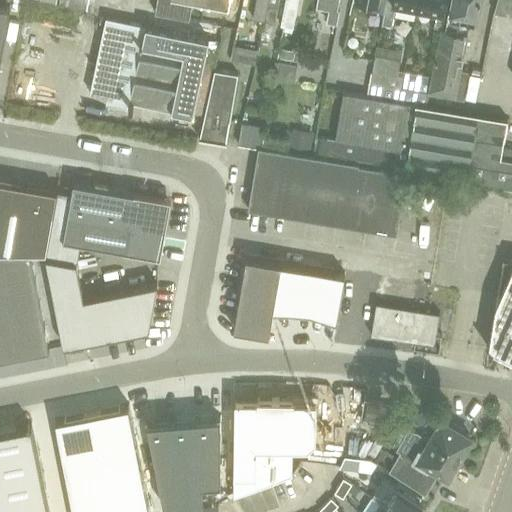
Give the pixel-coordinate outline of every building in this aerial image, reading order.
[(205,0),(205,3),(229,8),(230,0),(205,0)] [(258,0),(255,18),(264,19),(267,0),(258,0)] [(267,0),(264,19),(260,41),(272,43),(279,0),(267,0)] [(298,0),(285,0),(280,25),(284,25),(283,30),(292,31),(298,0)] [(321,23),(325,0),(319,0),(315,22),(321,23)] [(375,0),(374,8),(385,10),(386,0),(375,0)] [(396,2),(417,6),(417,0),(386,0),(385,10),(382,23),(392,25),(396,2)] [(417,0),(417,6),(437,11),(434,25),(442,27),(446,28),(447,22),(450,5),(451,0),(417,0)] [(446,28),(458,31),(462,12),(478,15),(480,0),(451,0),(450,5),(447,22),(446,28)] [(511,14),(511,0),(496,0),(494,11),(511,14)] [(0,63),(10,5),(0,2),(0,63)] [(195,112),(211,37),(107,15),(91,91),(131,99),(130,102),(135,103),(136,100),(151,103),(150,106),(174,111),(175,108),(195,112)] [(458,31),(446,28),(442,27),(433,75),(429,95),(434,96),(435,93),(465,99),(468,83),(459,81),(468,32),(458,31)] [(254,64),(257,49),(234,44),(230,59),(254,64)] [(306,53),(294,50),(293,59),(305,61),(306,53)] [(377,54),(374,70),(398,75),(401,59),(377,54)] [(278,60),(275,76),(295,80),(298,64),(278,60)] [(207,111),(202,135),(212,136),(220,137),(221,139),(225,140),(231,117),(241,74),(217,68),(207,111)] [(404,76),(398,75),(374,70),(372,83),(402,88),(404,76)] [(404,76),(402,88),(399,100),(418,102),(427,104),(429,95),(433,75),(405,70),(404,76)] [(402,88),(372,83),(370,94),(399,100),(402,88)] [(418,102),(399,100),(370,94),(344,90),(336,136),(321,133),(318,151),(407,168),(511,185),(511,147),(503,146),(509,119),(427,104),(418,102)] [(245,121),(243,121),(240,142),(262,145),(265,124),(245,121)] [(293,128),(290,147),(311,150),(314,131),(293,128)] [(264,133),(263,146),(287,149),(290,138),(264,133)] [(396,233),(407,171),(361,164),(361,161),(287,149),(263,146),(258,145),(248,208),(396,233)] [(0,249),(46,250),(57,188),(0,178),(0,249)] [(71,191),(67,213),(63,237),(81,240),(124,248),(160,254),(163,237),(171,196),(134,190),(134,191),(73,180),(71,191)] [(67,213),(71,191),(57,188),(46,250),(46,254),(77,260),(78,254),(81,240),(63,237),(67,213)] [(30,250),(0,249),(0,356),(49,347),(30,250)] [(77,260),(46,254),(63,344),(149,327),(157,281),(84,295),(77,260)] [(246,255),(233,326),(269,332),(273,308),(281,261),(246,255)] [(511,269),(511,256),(505,255),(502,268),(511,269)] [(345,272),(281,261),(273,308),(337,319),(345,272)] [(490,344),(511,354),(511,269),(502,268),(490,344)] [(376,301),(371,333),(435,344),(440,311),(376,301)] [(151,511),(129,403),(56,417),(74,511),(151,511)] [(367,416),(379,418),(388,419),(390,408),(369,404),(367,416)] [(436,428),(432,435),(461,452),(471,435),(463,431),(465,429),(453,422),(452,424),(435,414),(415,411),(414,420),(428,423),(436,428)] [(221,414),(147,420),(165,507),(204,503),(202,482),(221,480),(221,414)] [(0,511),(49,511),(31,423),(0,428),(0,511)] [(461,452),(432,435),(428,432),(427,431),(421,430),(408,453),(402,450),(391,470),(430,494),(438,480),(422,472),(428,462),(439,469),(439,468),(445,472),(449,465),(453,467),(461,452)] [(346,456),(341,467),(355,469),(356,458),(346,456)] [(380,500),(398,511),(415,511),(423,501),(419,499),(422,495),(398,480),(396,484),(384,476),(371,496),(379,501),(380,500)] [(260,485),(268,508),(279,504),(271,481),(260,485)] [(343,496),(347,489),(339,484),(334,491),(335,491),(343,496)] [(249,489),(257,511),(268,508),(260,485),(249,489)] [(249,489),(239,493),(245,511),(255,511),(257,511),(249,489)] [(331,497),(325,503),(332,510),(338,504),(332,497),(331,497)] [(398,511),(380,500),(379,501),(372,511),(398,511)] [(330,511),(332,510),(325,503),(319,509),(320,509),(322,511),(330,511)]
